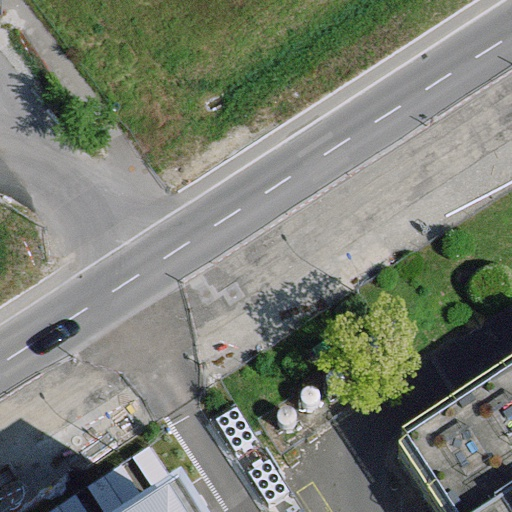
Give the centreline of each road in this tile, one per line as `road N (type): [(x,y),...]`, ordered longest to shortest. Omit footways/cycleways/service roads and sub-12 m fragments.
road 1 (tertiary): [(511,37),(0,373)]
road 2 (unknown): [(0,181),(64,158),(0,83)]
